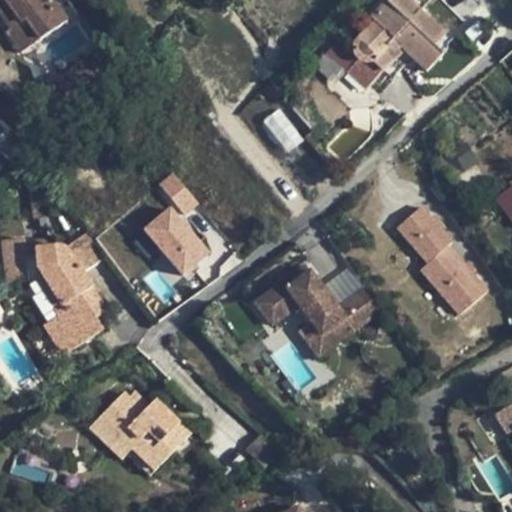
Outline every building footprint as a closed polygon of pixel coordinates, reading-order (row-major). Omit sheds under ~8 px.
[(21,25),(3,0),(0,0),(0,15),(11,31),(6,34),(21,55),(39,41),(25,21),(21,25)] [(67,22),(51,0),(3,0),(21,25),(25,21),(39,41),(67,22)] [(357,62),(346,74),(366,91),(370,86),(379,94),(391,82),(397,74),(400,70),(403,68),(409,65),(414,63),(424,72),(440,55),(432,47),(443,35),(419,12),(412,18),(393,0),(389,0),(371,20),(374,23),(353,46),(352,47),(352,53),(352,55),(353,56),(353,57),(354,59),(355,60),(357,62)] [(419,12),(406,0),(393,0),(412,18),(419,12)] [(90,55),(95,61),(102,57),(96,50),(90,55)] [(355,60),(354,59),(353,57),(353,56),(352,55),(352,53),(346,53),(346,74),(357,62),(355,60)] [(90,55),(56,82),(68,97),(102,71),(95,61),(90,55)] [(81,113),(111,82),(102,71),(68,97),(81,113)] [(262,120),(286,152),(303,139),(280,107),(262,120)] [(141,231),(181,276),(213,247),(194,226),(208,214),(178,181),(166,192),(185,214),(181,218),(170,207),(141,231)] [(510,220),(511,218),(511,184),(494,197),(510,220)] [(430,208),(419,197),(395,219),(425,256),(417,264),(458,309),(487,282),(472,265),(474,263),(473,262),(472,263),(471,262),(473,260),(466,253),(463,255),(446,236),(450,233),(448,232),(449,231),(438,218),(441,215),(433,206),(430,208)] [(172,284),(181,276),(141,231),(132,240),(172,284)] [(34,248),(34,241),(23,242),(24,249),(34,248)] [(99,263),(85,241),(70,250),(84,273),(99,263)] [(84,273),(70,250),(61,246),(34,248),(24,249),(23,242),(3,244),(7,282),(38,280),(61,316),(45,326),(65,356),(103,331),(96,320),(81,296),(94,288),(84,273)] [(287,291),(309,273),(305,267),(282,284),(287,291)] [(337,310),(309,273),(287,291),(282,284),(255,305),(271,326),(298,306),(311,323),(321,337),(345,320),(354,332),(378,314),(361,291),(337,310)] [(109,311),(94,288),(81,296),(96,320),(109,311)] [(319,358),(354,332),(345,320),(321,337),(319,358)] [(319,358),(321,337),(311,323),(299,332),(319,358)] [(189,434),(155,401),(149,408),(130,390),(101,419),(133,450),(154,470),(189,434)] [(511,403),(494,415),(506,434),(511,430),(511,403)] [(133,450),(101,419),(91,430),(121,461),(133,450)] [(262,468),(267,463),(278,452),(262,437),(251,448),(246,453),(262,468)]
